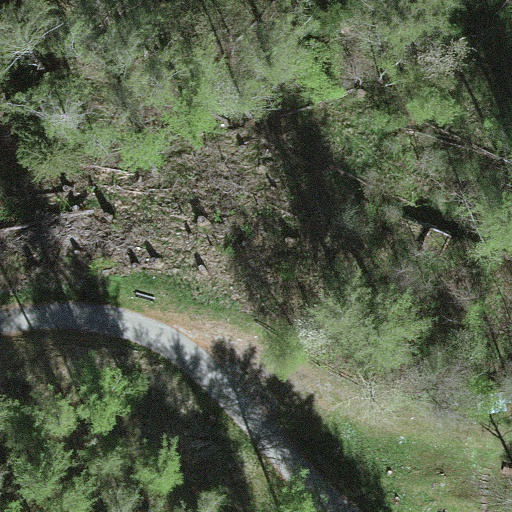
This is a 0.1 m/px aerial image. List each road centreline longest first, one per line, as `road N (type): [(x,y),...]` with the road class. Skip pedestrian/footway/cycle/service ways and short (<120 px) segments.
road 1 (track): [(113,320),(218,332),(403,419),(477,423),(511,415)]
road 2 (unclassified): [(0,323),(113,320),(193,363),(340,511)]
